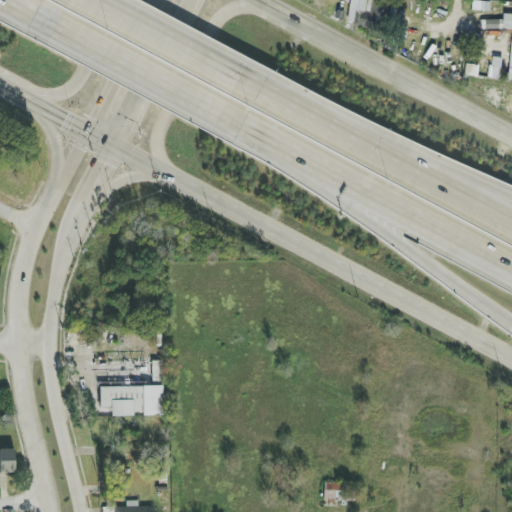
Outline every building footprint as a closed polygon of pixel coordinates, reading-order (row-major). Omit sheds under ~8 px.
[(347,0),(345,21),(374,26),(378,0),(347,0)] [(469,0),(469,7),(486,8),(485,0),(469,0)] [(510,26),(506,77),(511,77),(511,11),(501,11),(501,18),(492,17),(491,25),(510,26)] [(152,363),(152,381),(161,381),(161,363),(152,363)] [(99,387),(100,408),(112,408),(112,417),(163,415),(162,386),(99,387)] [(15,449),(0,449),(0,473),(15,473),(15,449)] [(324,482),(323,506),(347,507),(347,501),(354,501),(355,483),(324,482)] [(153,511),(153,507),(138,507),(138,501),(126,501),(126,507),(114,507),(114,511),(153,511)]
